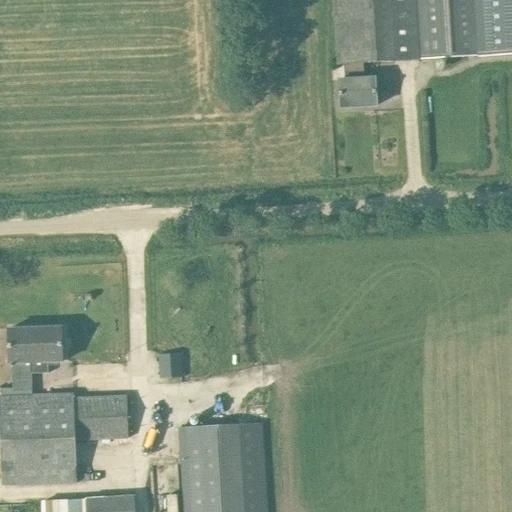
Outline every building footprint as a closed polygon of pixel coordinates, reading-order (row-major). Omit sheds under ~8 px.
[(478,56),(474,0),(332,0),(336,62),(337,65),(343,65),(344,80),(363,79),(362,63),(391,61),(478,56)] [(511,0),(474,0),(478,56),(511,54),(511,0)] [(374,78),(363,79),(344,80),(338,81),(340,108),(376,106),(374,78)] [(0,449),(1,487),(38,486),(35,395),(32,395),(31,374),(30,363),(34,363),(33,328),(8,329),(9,363),(12,363),(12,389),(0,389),(0,449)] [(62,362),(61,328),(33,328),(34,363),(30,363),(31,374),(48,373),(48,362),(62,362)] [(181,355),(159,355),(159,379),(181,379),(181,355)] [(74,394),(35,395),(38,486),(77,485),(75,441),(128,439),(127,396),(74,398),(74,394)] [(266,511),(261,424),(239,425),(178,428),(183,511),(266,511)] [(151,505),(162,504),(162,511),(174,511),(173,473),(149,474),(151,505)] [(38,500),(38,511),(130,511),(130,496),(38,500)]
